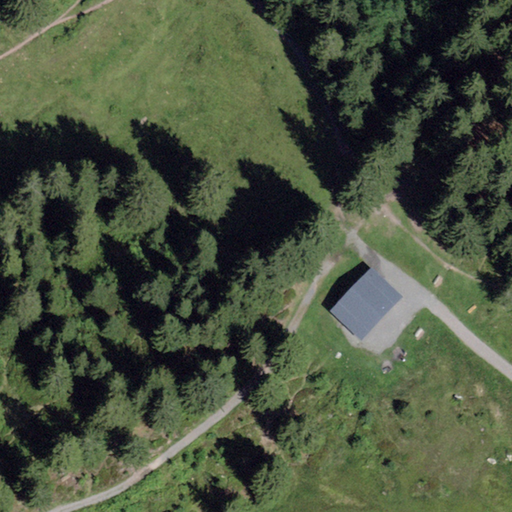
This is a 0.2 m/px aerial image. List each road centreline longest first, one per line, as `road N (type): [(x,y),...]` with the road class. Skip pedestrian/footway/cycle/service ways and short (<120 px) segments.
road 1 (track): [(351,238),(240,400),(126,485),(65,511)]
road 2 (track): [(383,201),(351,238),(511,372)]
